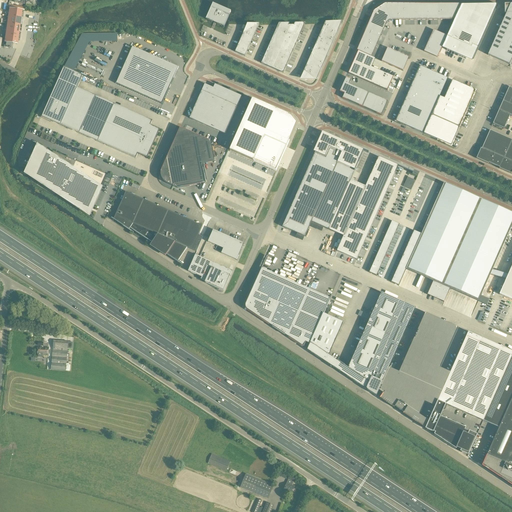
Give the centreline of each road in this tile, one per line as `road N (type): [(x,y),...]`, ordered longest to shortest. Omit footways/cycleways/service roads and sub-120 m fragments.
road 1 (motorway): [(420,511),(0,236)]
road 2 (motorway): [(0,253),(393,511)]
road 3 (unclassified): [(11,282),(358,511)]
road 4 (unclassified): [(511,494),(229,305)]
road 5 (unclassified): [(262,233),(511,343)]
road 6 (unclassified): [(262,233),(152,180),(199,65)]
road 7 (unclassified): [(314,116),(511,204)]
road 8 (unclassified): [(383,125),(417,55),(493,87)]
road 9 (unclassified): [(229,305),(105,223)]
road 10 (unclassified): [(322,98),(207,48),(199,65)]
road 11 (unclassified): [(262,233),(314,116)]
road 12 (unclassified): [(199,65),(314,116)]
